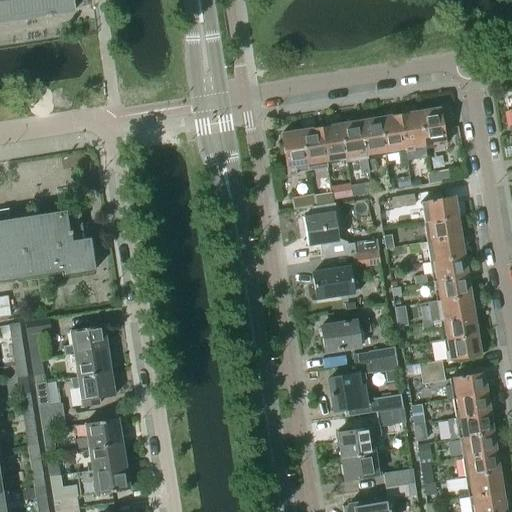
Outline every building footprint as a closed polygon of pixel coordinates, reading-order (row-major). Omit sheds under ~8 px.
[(0,0),(0,22),(73,12),(70,0),(0,0)] [(418,112),(423,145),(435,143),(435,146),(444,145),(438,109),(430,110),(428,108),(421,109),(420,111),(418,112)] [(398,115),(403,148),(423,145),(418,112),(416,112),(413,110),(407,111),(405,114),(398,115)] [(378,118),(384,151),(403,148),(398,115),(391,116),(388,114),(382,115),(380,118),(378,118)] [(366,120),(359,121),(364,154),(384,151),(378,118),(376,118),(374,117),(367,118),(366,120)] [(339,124),(345,158),(346,164),(358,162),(360,173),(367,172),(365,161),(364,154),(359,121),(351,122),(349,121),(342,122),(341,124),(339,124)] [(326,126),(319,128),(325,161),(345,158),(339,124),(338,124),(335,123),(328,124),(326,126)] [(301,130),(299,131),(305,164),(325,161),(319,128),(312,129),(310,127),(303,128),(301,130)] [(305,164),(299,131),(298,131),(295,129),(289,131),(287,133),(279,134),(286,176),(295,175),(294,172),(306,170),(305,164)] [(373,159),(365,161),(367,172),(375,171),(373,159)] [(426,174),(428,184),(449,180),(448,170),(426,174)] [(408,177),(395,179),(397,188),(409,186),(408,177)] [(369,183),(350,186),(352,197),(370,194),(369,183)] [(349,184),(329,187),(331,200),(351,197),(349,184)] [(312,194),(314,206),(323,204),(321,193),(312,194)] [(290,198),(292,209),(314,206),(312,194),(290,198)] [(390,197),(391,207),(413,203),(412,194),(390,197)] [(419,202),(422,222),(455,216),(452,197),(419,202)] [(0,281),(60,272),(61,277),(93,272),(88,239),(79,240),(78,233),(81,233),(77,207),(62,210),(63,212),(8,220),(8,209),(0,210),(0,281)] [(302,218),(306,245),(336,240),(332,213),(302,218)] [(422,222),(425,242),(459,236),(455,216),(422,222)] [(385,236),(387,248),(395,247),(393,235),(385,236)] [(427,249),(429,262),(462,256),(459,236),(425,242),(407,245),(409,252),(427,249)] [(347,256),(351,256),(376,252),(374,240),(345,244),(347,256)] [(376,252),(351,256),(352,267),(378,263),(376,252)] [(429,262),(432,281),(465,275),(462,256),(429,262)] [(356,279),(350,279),(348,267),(311,274),(314,298),(352,292),(351,290),(357,288),(356,279)] [(424,274),(413,276),(414,284),(425,281),(424,274)] [(432,281),(435,301),(468,295),(465,275),(432,281)] [(393,287),(396,305),(406,303),(403,285),(393,287)] [(419,315),(420,323),(471,315),(468,295),(435,301),(437,312),(419,315)] [(402,306),(393,308),(396,327),(397,327),(405,326),(402,306)] [(439,327),(442,341),(475,335),(471,315),(420,323),(422,330),(439,327)] [(24,323),(26,335),(36,334),(48,332),(46,320),(24,323)] [(358,347),(356,334),(368,332),(366,320),(354,322),(354,321),(319,327),(323,353),(358,347)] [(8,326),(10,340),(20,338),(17,324),(8,326)] [(64,356),(72,355),(106,350),(102,326),(68,331),(71,346),(62,347),(64,356)] [(26,335),(30,362),(40,360),(36,334),(26,335)] [(475,335),(442,341),(445,360),(478,355),(475,335)] [(10,340),(12,353),(22,352),(20,338),(10,340)] [(367,353),(369,363),(394,360),(392,349),(367,353)] [(72,355),(76,378),(109,373),(106,350),(72,355)] [(12,353),(14,367),(24,365),(22,352),(12,353)] [(40,360),(30,362),(32,376),(42,375),(40,360)] [(418,364),(420,374),(442,370),(440,361),(418,364)] [(14,367),(16,380),(26,378),(24,365),(14,367)] [(442,370),(420,374),(421,384),(443,380),(442,370)] [(446,399),(451,398),(485,393),(481,372),(448,378),(449,385),(444,386),(446,399)] [(109,373),(76,378),(70,379),(71,388),(77,387),(81,408),(96,405),(95,399),(113,396),(109,373)] [(366,405),(361,374),(327,380),(332,410),(366,405)] [(16,380),(19,393),(28,392),(26,378),(16,380)] [(33,385),(37,408),(47,406),(43,383),(33,385)] [(19,393),(21,407),(30,405),(28,392),(19,393)] [(451,398),(455,419),(488,413),(485,393),(451,398)] [(415,425),(424,423),(426,423),(423,403),(411,404),(415,425)] [(37,408),(39,420),(62,416),(60,404),(47,406),(37,408)] [(21,407),(23,420),(32,419),(30,405),(21,407)] [(335,433),(339,458),(376,452),(373,436),(379,435),(378,427),(404,423),(402,407),(374,412),(376,426),(335,433)] [(455,419),(458,439),(492,433),(488,413),(455,419)] [(62,416),(39,420),(41,431),(63,428),(62,416)] [(32,419),(23,420),(25,434),(35,432),(32,419)] [(83,424),(87,448),(120,443),(117,419),(83,424)] [(424,423),(415,425),(418,445),(427,444),(424,423)] [(25,434),(27,447),(37,446),(35,432),(25,434)] [(458,439),(461,458),(495,452),(492,433),(458,439)] [(42,440),(44,455),(54,453),(52,438),(42,440)] [(87,448),(90,471),(124,466),(120,443),(87,448)] [(37,446),(27,447),(29,461),(39,459),(37,446)] [(376,452),(339,458),(343,481),(380,475),(376,452)] [(461,458),(464,477),(498,472),(495,452),(461,458)] [(39,459),(29,461),(31,474),(41,472),(39,459)] [(46,463),(48,478),(58,476),(56,461),(46,463)] [(421,464),(424,484),(432,483),(429,463),(421,464)] [(124,466),(90,471),(94,495),(128,490),(124,466)] [(348,505),(348,504),(347,504),(347,511),(388,511),(388,508),(392,507),(391,499),(407,496),(416,495),(414,483),(412,469),(381,473),(383,488),(385,499),(348,505)] [(31,474),(33,487),(43,486),(41,472),(31,474)] [(464,477),(467,497),(501,492),(498,472),(464,477)] [(58,476),(48,478),(50,493),(60,491),(58,476)] [(424,484),(427,504),(435,502),(432,483),(424,484)] [(33,487),(35,501),(45,499),(43,486),(33,487)] [(467,497),(469,511),(501,511),(504,511),(501,492),(467,497)] [(52,501),(53,511),(56,511),(76,509),(74,497),(52,501)] [(35,501),(37,511),(47,511),(45,499),(35,501)] [(427,504),(428,511),(436,511),(435,502),(427,504)]
